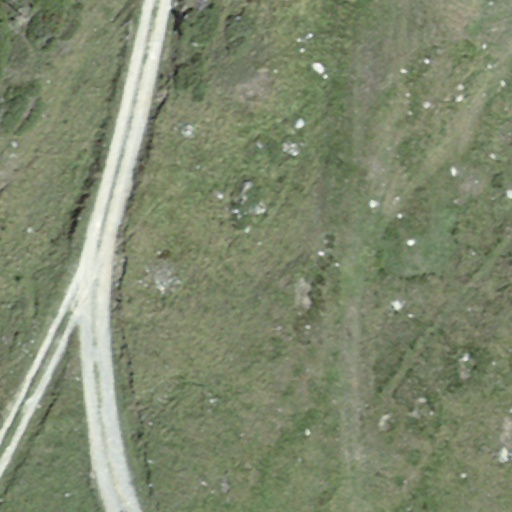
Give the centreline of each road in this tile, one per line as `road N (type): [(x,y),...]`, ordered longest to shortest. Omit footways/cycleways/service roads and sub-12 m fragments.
road 1 (track): [(84,255),(145,0)]
road 2 (track): [(123,511),(97,440),(82,335),(84,255)]
road 3 (track): [(0,432),(84,255)]
